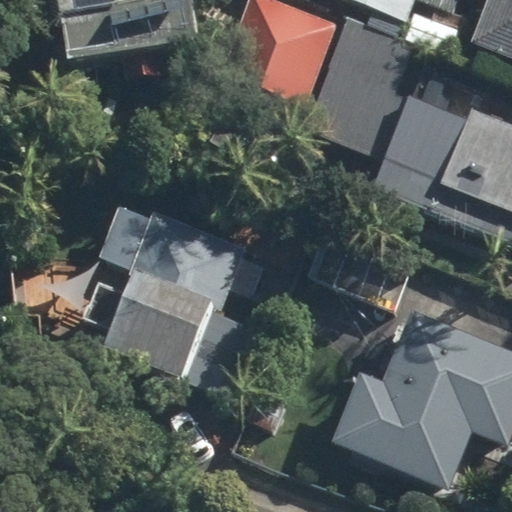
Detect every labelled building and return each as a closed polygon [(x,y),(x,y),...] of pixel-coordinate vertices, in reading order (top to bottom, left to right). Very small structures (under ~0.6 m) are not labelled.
[(183,71),(176,0),(30,0),(39,86),(183,71)] [(413,0),(321,0),(319,6),(399,37),(413,0)] [(511,0),(450,0),(480,10),(462,61),(511,78),(511,0)] [(459,136),(398,115),(364,210),(511,262),(511,143),(462,126),(459,136)] [(123,284),(87,372),(166,404),(200,321),(215,327),(240,265),(146,227),(144,232),(114,220),(93,272),(123,284)] [(511,432),(511,368),(402,326),(374,400),(349,390),(322,461),(441,507),(465,446),(501,460),(511,432)]
